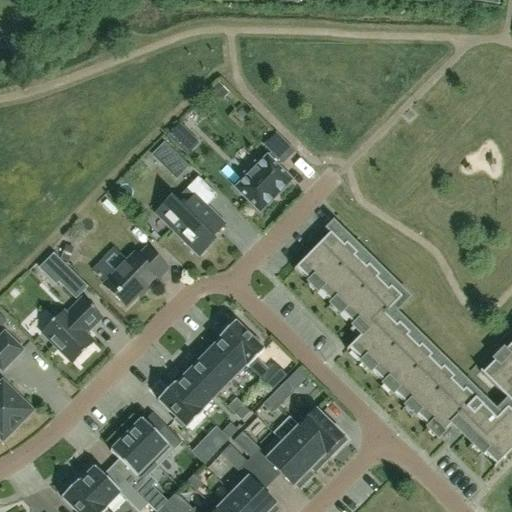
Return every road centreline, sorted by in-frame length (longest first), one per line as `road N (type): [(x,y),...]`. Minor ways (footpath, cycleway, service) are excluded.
road 1 (residential): [(234,285),(194,292),(63,424),(0,470)]
road 2 (residential): [(385,440),(234,285)]
road 3 (residential): [(234,285),(334,176)]
